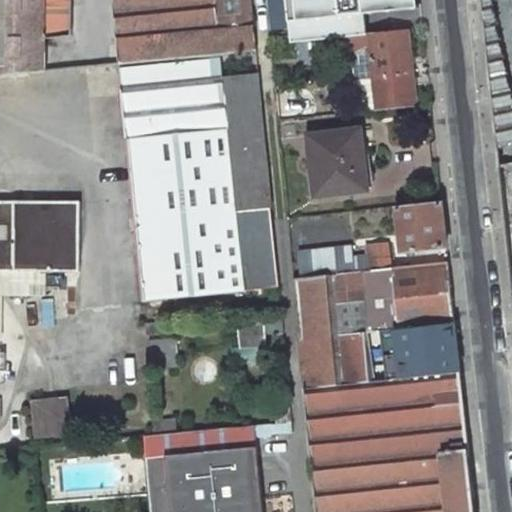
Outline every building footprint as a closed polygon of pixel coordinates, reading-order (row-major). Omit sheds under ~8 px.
[(44,0),(0,0),(0,76),(44,72),(45,38),(44,38),(44,0)] [(44,0),(44,38),(45,38),(72,34),(72,0),(44,0)] [(252,0),(113,0),(120,65),(258,52),(252,0)] [(268,0),(271,25),(422,10),(420,0),(268,0)] [(409,30),(345,37),(347,54),(371,51),(374,77),(413,73),(409,30)] [(341,56),(340,39),(313,42),(314,59),(341,56)] [(221,60),(121,70),(144,302),(245,292),(237,212),(274,208),(260,73),(222,77),(221,60)] [(374,77),(355,79),(356,92),(370,90),(376,89),(378,110),(417,106),(413,73),(374,77)] [(376,89),(370,90),(372,111),(378,110),(376,89)] [(291,95),(292,112),(319,109),(318,92),(291,95)] [(316,195),(368,190),(361,131),(310,136),(316,195)] [(0,383),(5,383),(6,353),(0,353),(0,272),(48,272),(81,272),(82,201),(0,200),(0,383)] [(439,249),(447,248),(442,203),(397,208),(403,253),(428,250),(439,249)] [(362,272),(372,271),(391,269),(389,244),(373,246),(367,247),(367,256),(354,258),(353,245),(299,252),(301,278),(362,272)] [(301,278),(294,279),(300,340),(455,323),(449,263),(391,269),(372,271),(376,305),(377,310),(379,324),(367,325),(362,272),(301,278)] [(48,272),(0,272),(0,296),(47,296),(48,272)] [(165,333),(163,321),(147,323),(148,335),(165,333)] [(455,323),(300,340),(304,389),(460,373),(455,323)] [(244,346),(259,345),(258,328),(242,329),(244,346)] [(178,367),(175,339),(149,341),(151,370),(178,367)] [(469,450),(460,373),(304,389),(312,466),(469,450)] [(35,438),(72,434),(68,397),(31,400),(35,438)] [(293,424),(291,409),(275,411),(276,425),(293,424)] [(175,420),(154,422),(155,436),(177,434),(175,420)] [(264,511),(258,447),(145,459),(150,511),(264,511)] [(475,511),(469,450),(312,466),(316,511),(475,511)]
